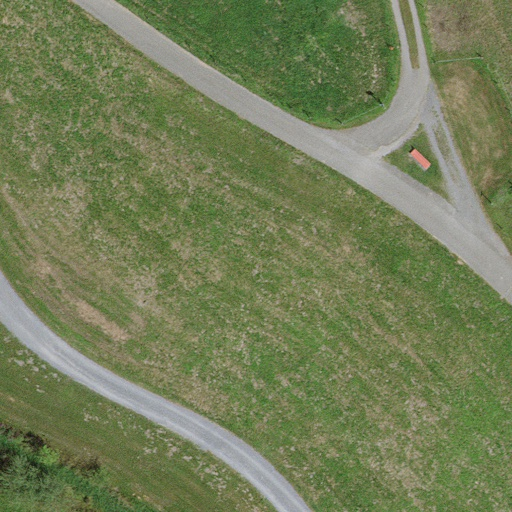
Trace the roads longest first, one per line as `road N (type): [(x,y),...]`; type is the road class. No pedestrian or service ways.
road 1 (track): [(464,236),(403,0)]
road 2 (track): [(421,69),(403,116),(336,149)]
